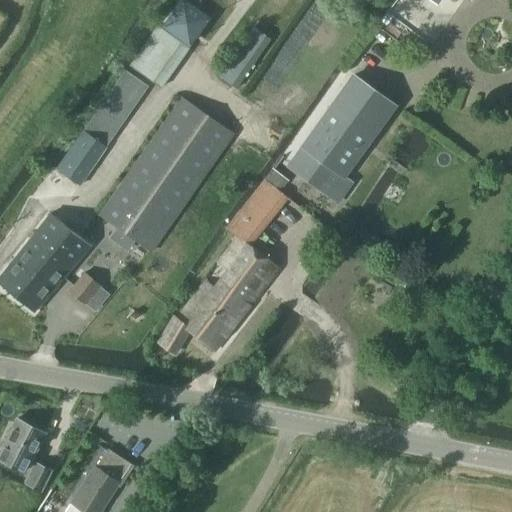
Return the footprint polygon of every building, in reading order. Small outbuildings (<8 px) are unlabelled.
[(181,1),(163,28),(189,46),(207,19),(181,1)] [(157,25),(130,65),(163,88),(190,48),(157,25)] [(218,76),(237,89),(272,40),(253,27),(218,76)] [(72,196),(148,88),(125,72),(49,179),(72,196)] [(289,165),(328,194),(393,104),(354,75),(289,165)] [(234,134),(180,96),(98,215),(152,253),(234,134)] [(178,317),(174,315),(159,341),(175,353),(190,329),(215,349),(279,268),(251,246),(289,197),(280,190),(289,180),(272,168),(225,228),(239,238),(219,264),(225,269),(214,287),(206,281),(178,317)] [(50,214),(0,276),(0,282),(34,311),(36,313),(60,283),(66,276),(91,245),(50,214)] [(85,273),(70,291),(85,303),(100,285),(85,273)] [(3,447),(9,450),(7,455),(25,464),(27,459),(30,461),(45,433),(17,419),(3,447)] [(96,468),(94,467),(72,502),(87,511),(99,511),(118,484),(120,485),(133,466),(108,450),(96,468)] [(36,462),(25,483),(41,491),(51,470),(36,462)]
